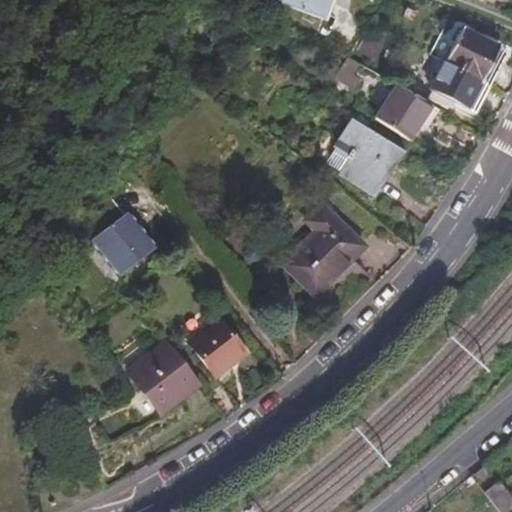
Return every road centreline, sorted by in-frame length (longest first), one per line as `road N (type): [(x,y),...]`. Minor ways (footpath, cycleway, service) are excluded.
road 1 (residential): [(127,511),(183,487),(276,421),(406,301),(481,198),(511,134)]
road 2 (residential): [(387,511),(511,411)]
